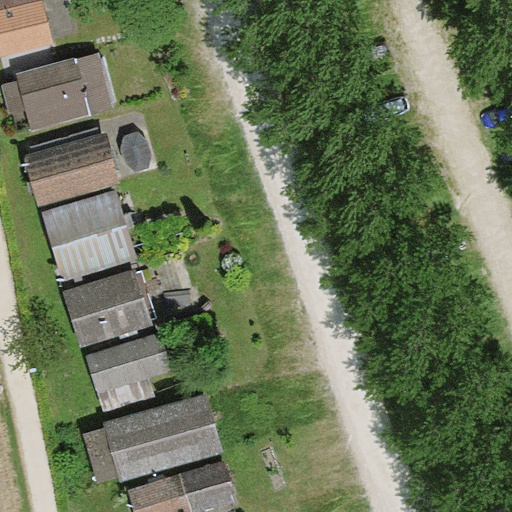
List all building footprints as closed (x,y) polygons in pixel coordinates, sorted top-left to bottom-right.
[(39,0),(0,0),(0,51),(47,43),(39,0)] [(92,56),(21,71),(32,123),(103,108),(92,56)] [(102,133),(23,156),(37,204),(116,181),(102,133)] [(114,192),(42,213),(61,279),(133,258),(114,192)] [(133,270),(63,290),(79,344),(149,323),(133,270)] [(156,335),(87,354),(102,409),(151,395),(146,375),(166,370),(156,335)] [(202,396),(84,430),(98,479),(119,472),(121,478),(218,450),(202,396)] [(221,462),(126,489),(133,511),(194,511),(233,501),(221,462)]
